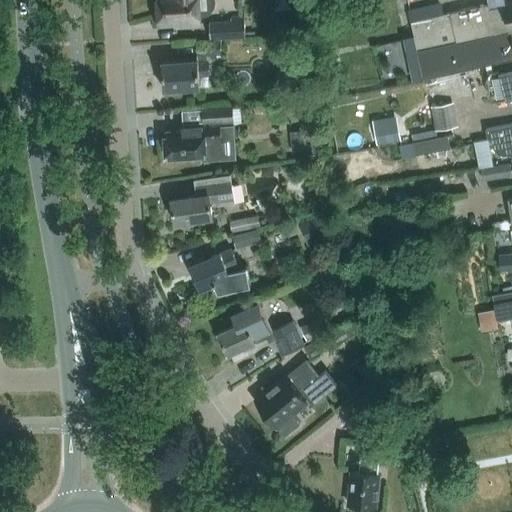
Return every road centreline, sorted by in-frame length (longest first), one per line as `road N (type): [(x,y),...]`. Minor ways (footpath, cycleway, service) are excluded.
road 1 (tertiary): [(27,0),(37,136),(64,285)]
road 2 (residential): [(131,273),(110,0)]
road 3 (residential): [(262,482),(193,391),(131,273)]
road 4 (tertiary): [(107,504),(96,375),(77,343)]
road 5 (tertiary): [(67,377),(67,505)]
